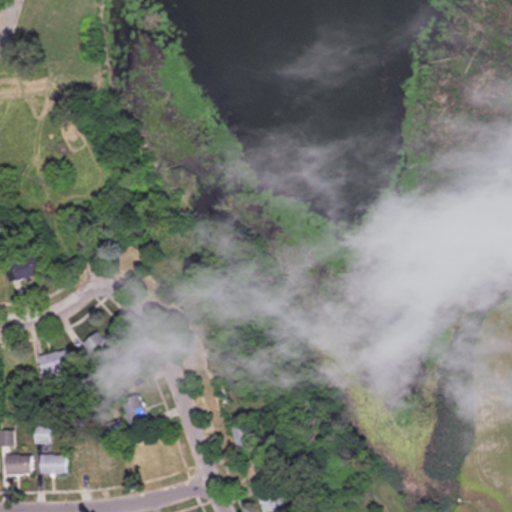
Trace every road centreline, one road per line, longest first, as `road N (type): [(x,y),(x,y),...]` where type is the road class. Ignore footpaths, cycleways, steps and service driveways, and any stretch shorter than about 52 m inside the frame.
road 1 (residential): [(231,511),(164,341),(112,286),(73,211)]
road 2 (residential): [(215,478),(128,505),(0,510)]
road 3 (residential): [(112,286),(71,313),(0,320)]
